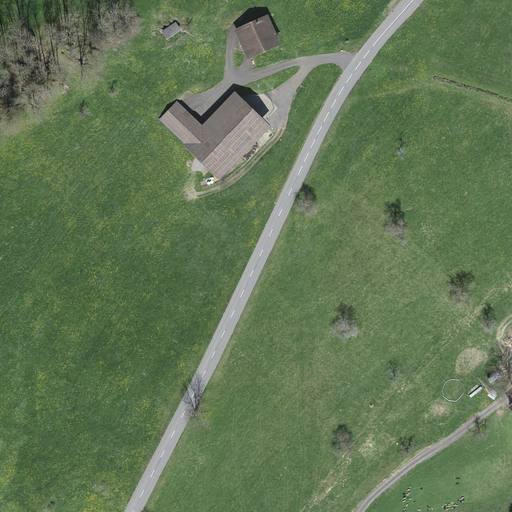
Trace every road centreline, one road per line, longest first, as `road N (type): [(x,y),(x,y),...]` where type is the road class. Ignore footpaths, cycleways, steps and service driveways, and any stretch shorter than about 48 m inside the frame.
road 1 (tertiary): [(132,511),(336,98),(412,0)]
road 2 (track): [(361,511),(511,388)]
